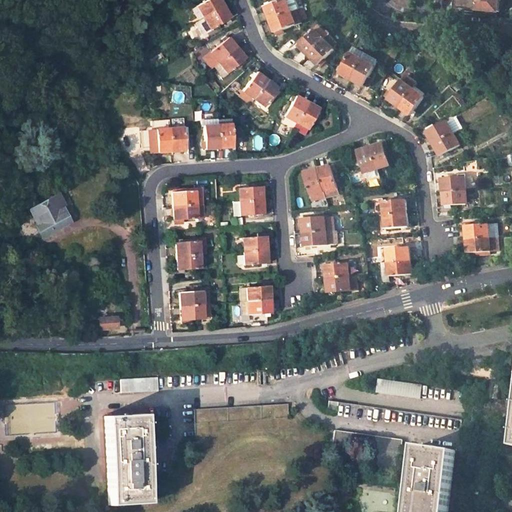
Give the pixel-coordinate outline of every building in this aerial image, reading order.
[(200,18),(219,6),(214,0),(203,0),(188,9),(195,21),(200,18)] [(291,0),(285,0),(263,9),(268,22),(294,12),(295,11),(291,0)] [(501,14),(502,0),(462,0),(462,10),(501,14)] [(219,6),(200,18),(195,21),(192,23),(200,35),(226,18),(219,6)] [(294,12),(268,22),(273,35),(299,25),(294,12)] [(297,48),(307,57),(326,38),(317,28),(297,48)] [(135,44),(141,55),(154,47),(147,36),(135,44)] [(217,64),(235,48),(226,37),(201,58),(211,69),(217,64)] [(333,51),(331,50),(335,46),(326,38),(307,57),(317,67),(333,51)] [(235,48),(217,64),(226,74),(244,58),(235,48)] [(350,54),(340,74),(352,80),(366,54),(355,48),(351,55),(350,54)] [(379,61),(366,54),(352,80),(364,86),(379,61)] [(254,74),(241,92),(252,100),(265,82),(254,74)] [(406,76),(388,100),(399,109),(413,90),(417,84),(406,76)] [(265,82),(252,100),(263,108),(277,90),(265,82)] [(424,99),(413,90),(399,109),(410,117),(424,99)] [(281,123),(292,129),(306,102),(293,96),(282,116),(284,117),(281,123)] [(318,109),(306,102),(292,129),(304,135),(318,109)] [(429,131),(435,143),(455,132),(464,127),(458,115),(429,131)] [(216,125),(218,150),(232,149),(230,124),(216,125)] [(218,150),(216,125),(203,126),(205,151),(218,150)] [(168,129),(170,154),(184,153),(182,128),(168,129)] [(170,154),(168,129),(155,130),(157,155),(170,154)] [(157,155),(155,130),(146,130),(148,155),(157,155)] [(461,144),(455,132),(435,143),(441,155),(461,144)] [(385,144),(372,148),(378,170),(391,166),(385,144)] [(372,148),(358,152),(364,173),(378,170),(372,148)] [(339,195),(331,167),(318,171),(325,198),(339,195)] [(312,202),(325,198),(318,171),(304,174),(312,202)] [(466,177),(443,178),(444,192),(467,190),(466,177)] [(262,200),(261,187),(236,188),(237,202),(262,200)] [(468,204),(467,190),(444,192),(445,205),(468,204)] [(195,205),(194,192),(169,193),(170,206),(195,205)] [(58,201),(64,212),(68,210),(60,196),(30,212),(37,226),(40,224),(34,213),(58,201)] [(263,214),(262,200),(237,202),(238,215),(263,214)] [(69,222),(64,212),(58,201),(34,213),(40,224),(37,226),(42,236),(69,222)] [(385,217),(408,216),(407,202),(384,203),(385,217)] [(196,219),(195,205),(170,206),(171,220),(196,219)] [(385,217),(386,231),(409,230),(408,216),(385,217)] [(327,232),(327,219),(302,220),(303,233),(327,232)] [(488,225),(465,227),(466,241),(489,239),(488,225)] [(328,246),(327,232),(303,233),(303,247),(328,246)] [(241,239),(242,253),(264,252),(263,238),(241,239)] [(489,239),(466,241),(468,255),(490,253),(489,239)] [(175,258),(197,256),(196,243),(174,245),(175,258)] [(412,261),(412,248),(387,249),(388,263),(412,261)] [(242,253),(242,267),(265,265),(264,252),(242,253)] [(197,256),(175,258),(176,272),(198,271),(197,256)] [(413,275),(412,261),(388,263),(388,276),(413,275)] [(323,267),(324,280),(346,279),(345,266),(323,267)] [(347,293),(346,279),(324,280),(325,294),(347,293)] [(271,299),(270,286),(245,287),(246,301),(271,299)] [(177,295),(178,308),(207,306),(206,293),(177,295)] [(271,313),(271,299),(246,301),(247,314),(271,313)] [(178,308),(179,321),(207,319),(207,306),(178,308)] [(116,317),(98,318),(98,327),(116,327),(116,317)] [(155,378),(118,380),(119,393),(156,391),(155,378)] [(377,378),(375,393),(421,397),(422,383),(377,378)] [(462,418),(329,400),(326,415),(461,434),(462,418)] [(192,410),(193,437),(207,436),(206,423),(287,418),(286,405),(192,410)] [(140,415),(101,417),(105,504),(143,503),(140,415)] [(404,441),(334,431),(333,444),(402,454),(404,441)] [(418,449),(416,457),(409,511),(448,511),(456,454),(418,449)]
